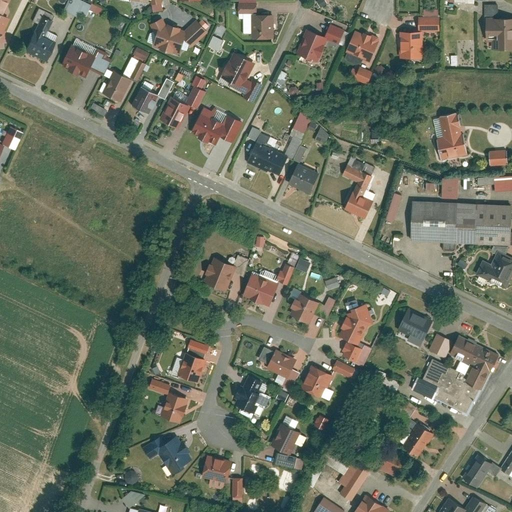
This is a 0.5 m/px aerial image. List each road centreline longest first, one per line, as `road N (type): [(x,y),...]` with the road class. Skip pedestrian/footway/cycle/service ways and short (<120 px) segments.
road 1 (tertiary): [(202,180),(511,326)]
road 2 (residential): [(162,283),(80,511)]
road 3 (tertiary): [(0,85),(202,180)]
road 4 (residential): [(416,511),(511,368)]
